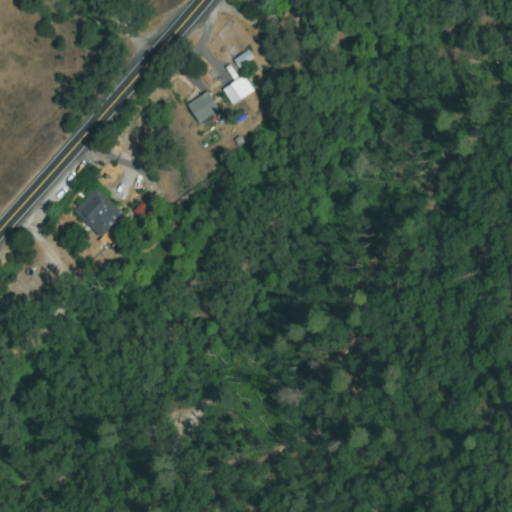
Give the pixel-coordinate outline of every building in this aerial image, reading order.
[(240,67),(236,60),(249,51),(254,58),(240,67)] [(270,86),(280,77),(289,86),(278,96),(270,86)] [(244,78),(252,90),(234,102),(226,90),(244,78)] [(202,124),(189,105),(207,92),(220,112),(202,124)] [(115,224),(123,231),(110,245),(75,210),(96,189),(123,216),(115,224)] [(148,222),(137,211),(153,194),(164,205),(148,222)]
